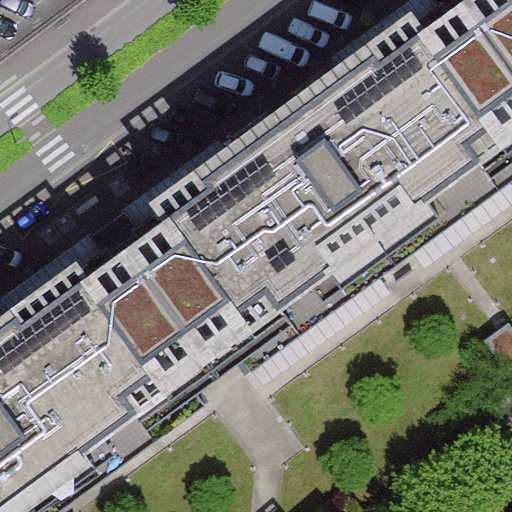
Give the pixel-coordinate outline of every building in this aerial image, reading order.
[(511,0),(484,0),(511,38),(511,0)] [(276,136),(273,133),(133,234),(217,350),(222,345),(511,126),(511,113),(438,12),(295,116),(298,121),(276,136)] [(245,378),(511,183),(511,126),(222,345),(245,378)] [(0,511),(11,511),(176,379),(181,376),(97,261),(0,331),(0,511)] [(176,379),(11,511),(63,511),(200,413),(176,379)]
